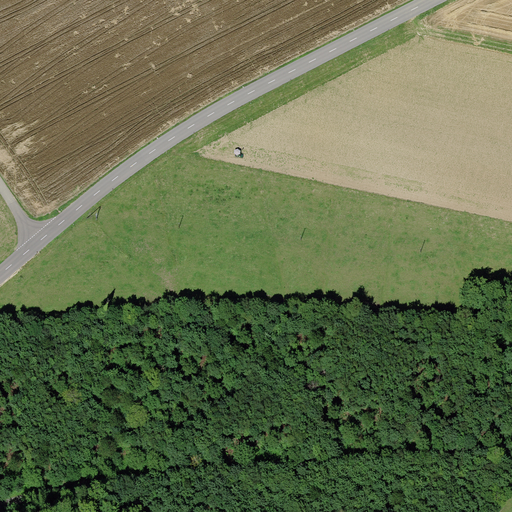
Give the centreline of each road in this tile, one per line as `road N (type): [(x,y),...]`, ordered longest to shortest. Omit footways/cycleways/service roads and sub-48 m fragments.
road 1 (tertiary): [(437,0),(262,89),(140,163),(0,280)]
road 2 (unclassified): [(0,502),(135,477),(511,447)]
